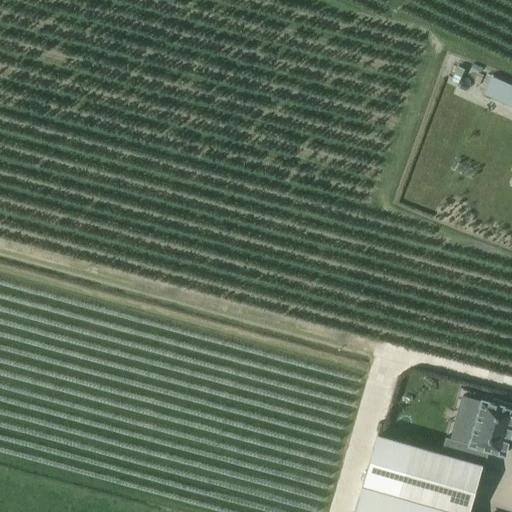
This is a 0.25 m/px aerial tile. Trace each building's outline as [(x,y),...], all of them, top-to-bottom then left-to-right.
[(459,83),(465,68),(458,65),(451,80),(459,83)] [(511,86),(491,77),(484,94),(511,106),(511,86)] [(506,457),(511,437),(511,406),(481,398),(468,446),(506,457)] [(356,511),(469,511),(483,465),(378,435),(356,511)] [(445,440),(442,453),(464,459),(468,446),(445,440)]
